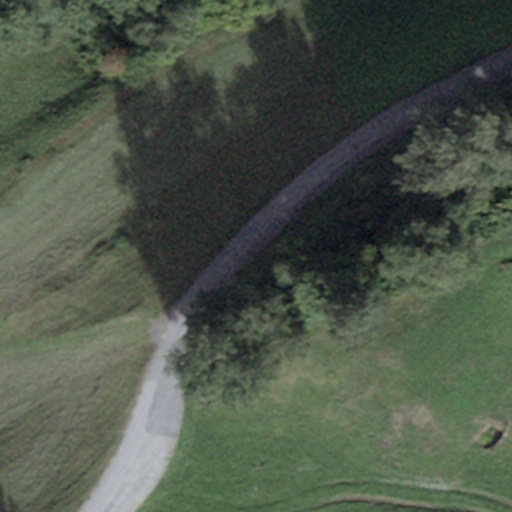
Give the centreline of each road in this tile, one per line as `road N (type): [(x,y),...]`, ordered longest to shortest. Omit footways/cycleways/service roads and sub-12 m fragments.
road 1 (unclassified): [(105,511),(138,463),(184,319),(217,272),(370,145),(511,71)]
road 2 (track): [(0,356),(47,358),(116,334),(178,336)]
